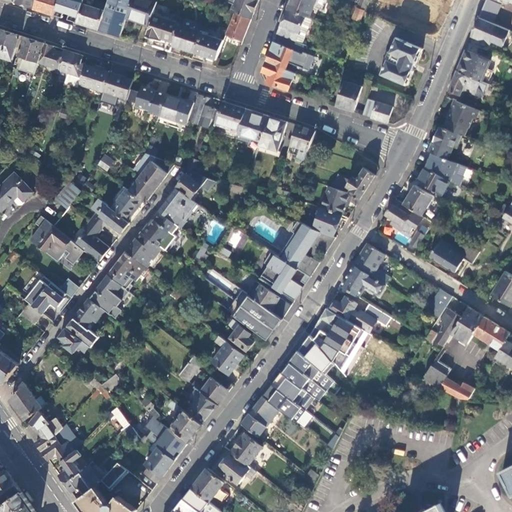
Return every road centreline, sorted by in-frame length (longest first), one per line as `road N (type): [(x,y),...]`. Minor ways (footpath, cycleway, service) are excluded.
road 1 (residential): [(156,511),(363,226)]
road 2 (residential): [(0,399),(182,172)]
road 3 (residential): [(238,90),(0,11)]
road 4 (residential): [(363,226),(511,329)]
road 5 (residential): [(408,145),(238,90)]
road 6 (residential): [(408,145),(470,0)]
